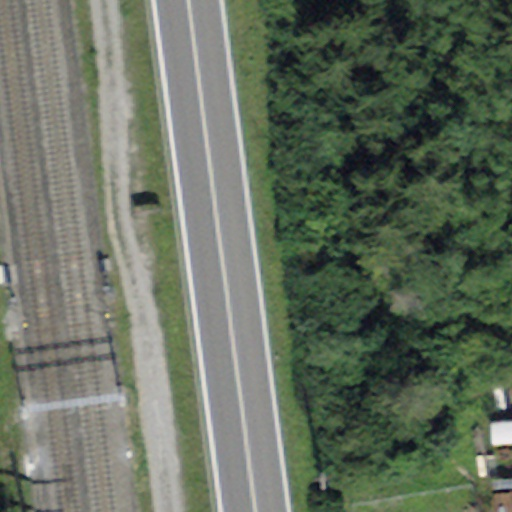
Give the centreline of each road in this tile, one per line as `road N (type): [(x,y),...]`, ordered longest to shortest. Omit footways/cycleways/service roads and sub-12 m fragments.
road 1 (trunk): [(250,511),(175,0)]
road 2 (track): [(168,511),(103,0)]
